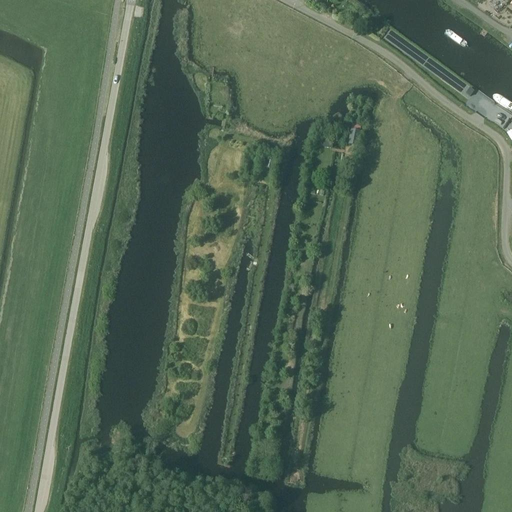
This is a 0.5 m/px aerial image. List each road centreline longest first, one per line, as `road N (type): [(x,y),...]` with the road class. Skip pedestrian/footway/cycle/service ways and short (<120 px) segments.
road 1 (tertiary): [(38,511),(130,0)]
road 2 (residential): [(511,260),(504,145),(381,50),(285,0)]
